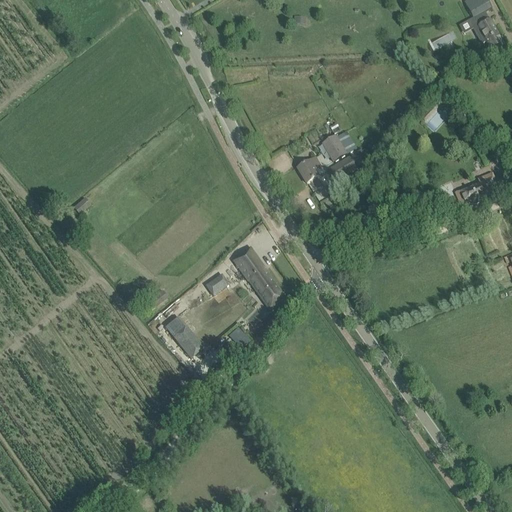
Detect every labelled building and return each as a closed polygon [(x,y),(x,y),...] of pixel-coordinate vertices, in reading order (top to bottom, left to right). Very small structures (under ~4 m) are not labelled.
[(479,27),(474,30),(482,45),(486,42),(492,53),(505,45),(491,20),(490,21),(485,12),(492,9),(487,0),(469,0),(464,3),(473,19),(475,18),(479,27)] [(323,145),(334,164),(353,151),(343,134),(336,139),(335,137),(323,145)] [(329,171),(336,182),(358,169),(351,157),(336,167),(329,171)] [(316,172),(321,169),(315,159),(298,170),(307,185),(319,177),(316,172)] [(391,178),(396,172),(397,172),(397,171),(397,170),(396,170),(396,169),(395,168),(394,168),(393,168),(392,168),(392,169),(387,175),(391,178)] [(492,178),(491,174),(477,180),(479,184),(455,194),(458,200),(462,210),(499,194),(495,185),(492,178)] [(85,199),(73,208),(80,216),(91,206),(85,199)] [(234,262),(253,288),(269,311),(286,299),(251,250),(234,262)] [(223,275),(209,286),(217,297),(232,285),(223,275)] [(150,301),(156,308),(168,298),(162,291),(150,301)] [(186,329),(174,339),(191,360),(203,350),(186,329)]
